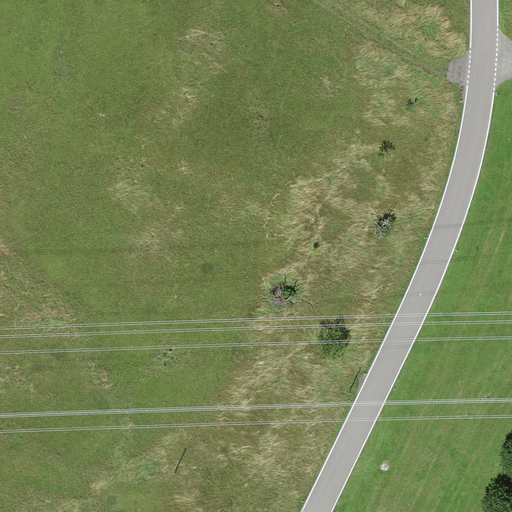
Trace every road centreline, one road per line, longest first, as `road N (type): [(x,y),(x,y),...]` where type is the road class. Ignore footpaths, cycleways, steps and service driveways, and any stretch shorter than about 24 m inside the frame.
road 1 (tertiary): [(482,0),(485,63),(462,195),(321,511)]
road 2 (track): [(483,79),(426,68),(316,0)]
